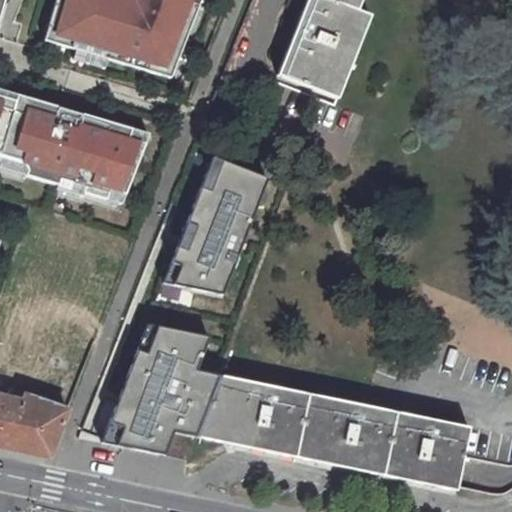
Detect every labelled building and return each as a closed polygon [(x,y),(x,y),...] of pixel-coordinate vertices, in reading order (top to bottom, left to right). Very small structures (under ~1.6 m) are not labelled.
[(55,0),(44,42),(75,51),(107,61),(160,77),(168,57),(177,60),(192,22),(184,20),(192,0),(55,0)] [(192,22),(200,0),(192,0),(184,20),(192,22)] [(361,0),(306,0),(293,35),(299,37),(294,50),(288,47),(277,75),(336,98),(342,84),(336,82),(358,28),(364,31),(370,16),(357,11),(361,0)] [(358,28),(336,82),(342,84),(364,31),(358,28)] [(293,35),(288,47),(294,50),(299,37),(293,35)] [(75,51),(72,60),(104,70),(107,61),(75,51)] [(168,57),(160,77),(170,79),(177,60),(168,57)] [(130,130),(0,91),(0,159),(28,168),(25,177),(57,187),(59,181),(85,189),(83,195),(105,201),(108,192),(124,196),(144,145),(127,140),(130,130)] [(130,130),(127,140),(144,145),(148,136),(130,130)] [(266,178),(214,156),(164,284),(224,294),(266,178)] [(0,159),(0,169),(25,177),(28,168),(0,159)] [(55,191),(82,199),(83,195),(85,189),(59,181),(57,187),(55,191)] [(108,192),(105,201),(121,205),(124,196),(108,192)] [(209,337),(147,323),(102,442),(166,455),(174,432),(196,437),(218,376),(197,370),(209,337)] [(349,411),(336,408),(337,401),(263,386),(262,392),(248,390),(250,383),(218,376),(196,437),(455,491),(468,429),(423,419),(422,425),(408,422),(410,416),(351,404),(349,411)] [(250,383),(248,390),(262,392),(263,386),(250,383)] [(0,447),(3,448),(21,400),(5,397),(0,411),(0,447)] [(3,448),(49,458),(67,411),(21,400),(3,448)] [(337,401),(336,408),(349,411),(351,404),(337,401)] [(410,416),(408,422),(422,425),(423,419),(410,416)]
